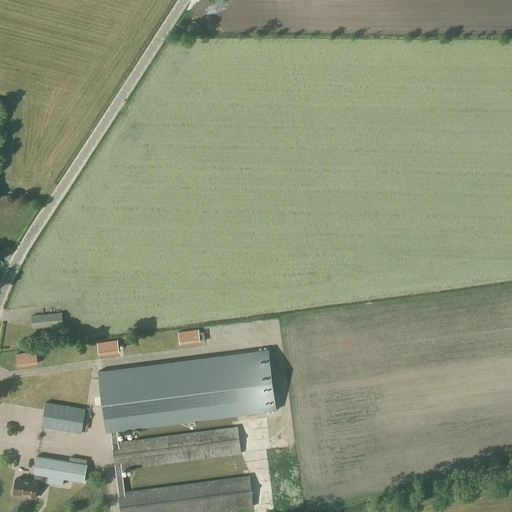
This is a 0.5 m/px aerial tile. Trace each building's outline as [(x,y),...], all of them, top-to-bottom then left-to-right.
[(31,328),(63,325),(62,313),(29,315),(31,328)] [(179,345),(201,342),(199,329),(178,332),(179,345)] [(99,356),(120,353),(118,341),(96,343),(99,356)] [(269,349),(98,371),(106,432),(111,431),(112,443),(118,442),(117,430),(276,410),(269,349)] [(17,367),(38,364),(36,351),(16,354),(17,367)] [(41,427),(81,434),(86,409),(45,402),(41,427)] [(122,469),(241,454),(238,426),(118,442),(112,443),(115,470),(116,470),(122,469)] [(48,476),(84,482),(87,464),(37,455),(34,473),(35,474),(34,481),(29,480),(29,481),(16,479),(13,493),(26,495),(26,496),(35,498),(37,484),(46,486),(48,476)] [(209,511),(253,506),(250,476),(125,491),(122,469),(116,470),(118,492),(120,511),(209,511)]
